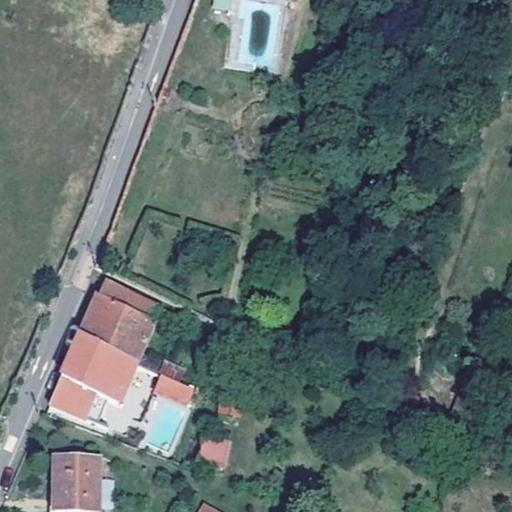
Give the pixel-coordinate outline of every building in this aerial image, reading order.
[(214,0),(213,7),(226,9),(227,0),(214,0)] [(409,225),(406,227),(404,230),(403,234),(404,238),(405,241),(407,244),(410,247),(413,248),(417,249),(421,248),(424,246),(427,244),(429,240),(430,237),(430,233),(428,230),(426,227),(423,224),(420,223),(416,222),(412,223),(409,225)] [(92,312),(80,339),(136,364),(140,355),(160,310),(105,284),(92,312)] [(59,386),(49,407),(107,431),(136,364),(80,339),(59,386)] [(146,369),(180,382),(184,371),(163,362),(163,363),(140,355),(136,364),(146,369)] [(170,404),(180,382),(146,369),(136,394),(144,397),(132,427),(149,433),(162,400),(170,404)] [(227,442),(205,437),(198,466),(221,471),(227,442)] [(97,511),(96,460),(53,461),(53,491),(62,490),(61,511),(97,511)] [(52,511),(61,511),(62,490),(53,491),(52,511)] [(197,511),(220,511),(203,503),(197,511)]
